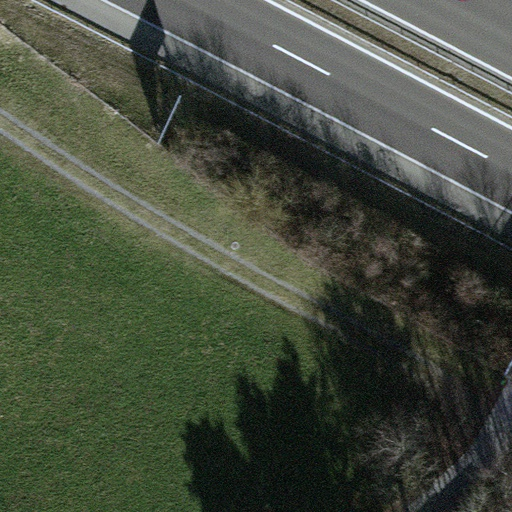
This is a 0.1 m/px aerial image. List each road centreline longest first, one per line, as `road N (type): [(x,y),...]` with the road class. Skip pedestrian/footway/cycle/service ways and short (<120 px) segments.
road 1 (motorway): [(173,0),(511,176)]
road 2 (unclassified): [(511,403),(418,511)]
